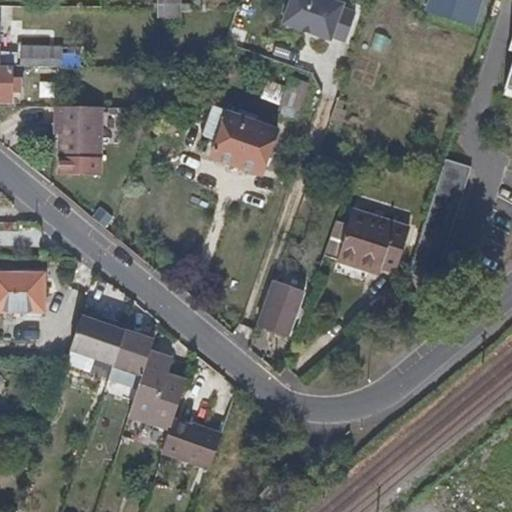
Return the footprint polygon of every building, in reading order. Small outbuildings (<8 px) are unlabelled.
[(153,0),(154,20),(178,19),(177,0),(153,0)] [(245,0),(213,0),(213,8),(242,9),(245,0)] [(323,0),(293,0),(284,26),(330,42),(331,39),(345,44),(355,16),(342,11),(343,7),(323,0)] [(481,0),(428,0),(426,8),(474,23),(481,0)] [(27,69),(66,69),(66,55),(28,56),(27,69)] [(3,68),(0,67),(0,102),(15,102),(15,92),(27,92),(27,77),(16,77),(15,68),(3,68)] [(290,81),(281,107),(300,114),(310,88),(290,81)] [(275,104),(281,87),(266,82),(260,99),(275,104)] [(106,162),(107,109),(59,108),(58,125),(63,125),(63,161),(106,162)] [(260,175),(278,133),(215,109),(204,135),(216,141),(209,157),(260,175)] [(426,221),(409,274),(430,280),(434,282),(452,226),(471,168),(445,159),(431,207),(426,221)] [(336,256),(364,266),(366,260),(378,264),(394,269),(408,229),(353,210),(336,256)] [(366,260),(364,266),(375,270),(378,264),(366,260)] [(45,294),(45,276),(0,274),(0,313),(39,314),(40,294),(45,294)] [(267,295),(256,325),(289,337),(304,295),(272,283),(267,295)] [(115,355),(123,333),(79,316),(75,328),(67,349),(112,365),(115,355)] [(142,376),(150,354),(152,349),(153,345),(123,333),(115,355),(112,365),(142,376)] [(170,430),(174,420),(183,394),(185,389),(159,380),(167,361),(150,354),(142,376),(138,387),(128,416),(170,430)] [(138,387),(142,376),(112,365),(108,376),(138,387)] [(162,453),(205,469),(217,434),(203,428),(201,430),(174,420),(170,430),(166,443),(162,453)] [(217,434),(205,469),(209,470),(221,435),(217,434)] [(295,471),(283,461),(270,476),(282,486),(295,471)]
